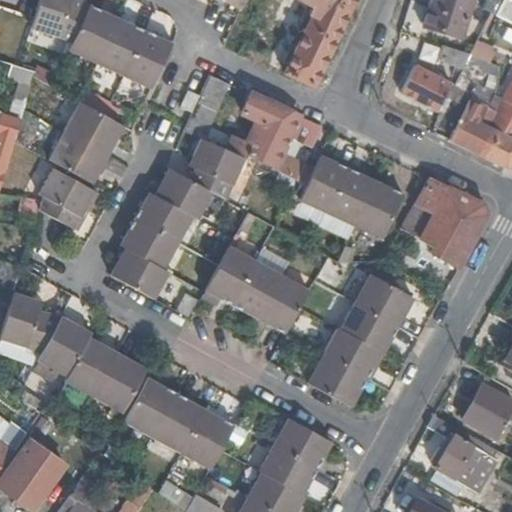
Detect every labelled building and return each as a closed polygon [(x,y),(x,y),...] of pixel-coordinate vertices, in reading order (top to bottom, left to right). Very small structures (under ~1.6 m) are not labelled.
[(68,0),(37,0),(32,20),(29,28),(58,36),(68,0)] [(259,0),(243,32),(252,37),(271,0),(259,0)] [(283,73),(311,87),(312,88),(330,51),(353,0),(271,0),(252,37),(243,54),(264,64),(278,36),(266,30),(281,0),(297,0),(309,7),(306,15),(309,17),(306,24),(303,22),(299,31),(302,32),(292,54),(287,52),(280,65),(285,68),(283,73)] [(470,3),(461,0),(429,0),(420,26),(457,40),(470,3)] [(511,4),(504,0),(502,0),(494,16),(511,25),(511,4)] [(117,15),(90,2),(69,48),(96,61),(117,15)] [(144,29),(117,15),(96,61),(124,74),(144,29)] [(171,42),(144,29),(124,74),(151,87),(171,42)] [(463,67),(470,54),(439,45),(434,58),(463,67)] [(20,119),(33,79),(35,73),(12,66),(8,78),(16,81),(6,114),(20,119)] [(449,85),(411,66),(398,93),(435,111),(449,85)] [(35,73),(33,79),(50,88),(53,82),(35,73)] [(449,139),(505,166),(511,163),(511,77),(494,113),(469,101),(465,108),(447,99),(433,126),(452,134),(449,139)] [(226,86),(208,78),(198,99),(191,115),(183,132),(202,140),(226,86)] [(109,82),(95,103),(117,117),(130,96),(109,82)] [(191,115),(198,99),(187,93),(179,109),(191,115)] [(293,182),(304,187),(310,172),(279,157),(297,118),(249,94),(240,114),(260,122),(249,147),(231,138),(225,151),(245,159),(247,156),(275,167),(273,173),(293,182)] [(104,117),(80,104),(65,133),(109,157),(124,129),(104,117)] [(0,185),(20,122),(1,116),(2,113),(0,112),(0,185)] [(109,157),(65,133),(50,162),(94,186),(109,157)] [(233,185),(245,159),(225,151),(202,140),(190,166),(233,185)] [(297,202),(325,216),(346,169),(318,155),(310,172),(304,187),(297,202)] [(325,216),(352,229),(374,182),(346,169),(325,216)] [(201,219),(214,194),(170,170),(156,195),(195,216),(201,219)] [(39,210),(76,232),(97,193),(55,171),(40,200),(42,201),(39,210)] [(485,217),(481,206),(426,180),(399,231),(431,249),(428,255),(457,271),(485,217)] [(374,182),(352,229),(379,242),(401,195),(374,182)] [(137,218),(180,242),(195,216),(156,195),(151,192),(137,218)] [(14,212),(37,216),(39,210),(42,201),(40,200),(17,197),(14,212)] [(128,248),(166,269),(180,242),(137,218),(122,245),(128,248)] [(233,304),(257,260),(231,245),(207,289),(222,298),(233,304)] [(282,270),(287,261),(261,247),(256,256),(282,270)] [(113,276),(156,299),(170,272),(166,269),(128,248),(113,276)] [(259,319),(283,274),(257,260),(233,304),(259,319)] [(12,294),(21,267),(21,265),(9,264),(0,291),(0,300),(10,302),(12,294)] [(300,306),(309,289),(283,274),(259,319),(285,334),(285,333),(300,306)] [(375,282),(362,307),(406,331),(419,306),(375,282)] [(218,306),(222,298),(207,289),(206,291),(202,298),(218,306)] [(41,355),(60,320),(61,318),(38,311),(41,303),(12,294),(10,302),(0,332),(0,340),(22,347),(27,348),(41,355)] [(347,333),(389,357),(391,358),(406,331),(362,307),(347,333)] [(297,333),(322,346),(330,331),(306,318),(297,333)] [(66,379),(87,341),(90,335),(60,320),(41,355),(31,374),(50,384),(56,373),(66,379)] [(330,358),(374,384),(389,357),(347,333),(344,331),(330,358)] [(511,339),(498,364),(511,371),(511,339)] [(92,400),(116,357),(87,341),(66,379),(64,385),(92,400)] [(144,372),(116,357),(92,400),(121,416),(144,372)] [(314,388),(358,413),(374,384),(330,358),(314,388)] [(152,442),(176,398),(147,382),(122,425),(152,442)] [(511,399),(481,384),(462,418),(495,436),(511,405),(511,399)] [(181,458),(204,414),(176,398),(152,442),(181,458)] [(433,413),(426,425),(450,439),(434,467),(469,486),(487,453),(493,456),(497,450),(450,423),(433,413)] [(209,474),(222,451),(233,429),(204,414),(181,458),(209,474)] [(0,472),(25,436),(0,418),(0,472)] [(335,444),(297,423),(282,450),(326,475),(341,450),(335,444)] [(63,465),(28,441),(0,480),(0,487),(31,511),(63,465)] [(326,475),(282,450),(268,476),(271,478),(311,501),(326,475)] [(103,473),(110,463),(104,459),(98,454),(91,464),(103,473)] [(78,511),(77,510),(94,486),(83,477),(58,511),(78,511)] [(311,501),(271,478),(256,504),(269,511),(308,511),(314,502),(311,501)] [(156,494),(183,508),(191,494),(163,480),(156,494)] [(126,511),(136,511),(151,491),(140,484),(123,509),(126,511)] [(439,511),(415,498),(407,511),(439,511)]
